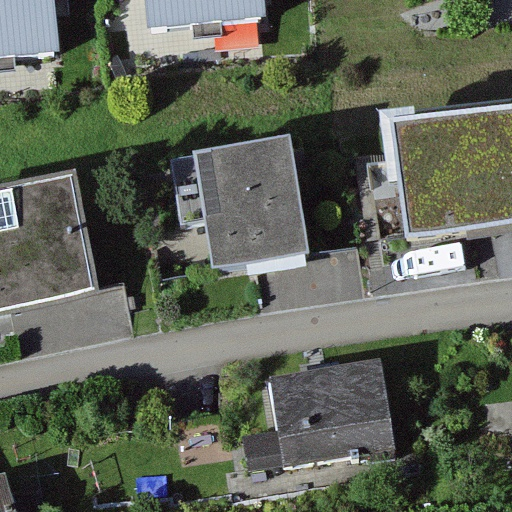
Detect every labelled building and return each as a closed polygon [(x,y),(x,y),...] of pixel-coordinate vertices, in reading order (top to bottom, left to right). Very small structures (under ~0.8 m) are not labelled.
[(68,0),(0,0),(0,63),(55,59),(51,19),(71,17),(68,0)] [(149,0),(152,34),(261,24),(259,0),(149,0)] [(511,121),(393,138),(408,243),(511,228),(511,121)] [(290,150),(171,171),(181,232),(210,227),(219,277),(310,261),(290,150)] [(0,315),(93,296),(70,192),(0,206),(0,315)] [(379,372),(272,390),(280,438),(244,444),(249,473),(284,467),(285,470),(393,451),(379,372)] [(223,419),(171,428),(181,487),(232,478),(223,419)] [(0,511),(12,511),(5,485),(0,486),(0,511)]
